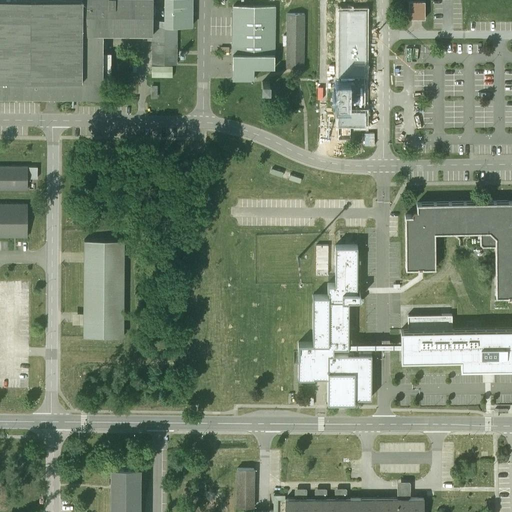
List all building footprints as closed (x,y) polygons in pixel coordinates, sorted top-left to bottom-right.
[(0,0),(0,96),(78,97),(102,97),(102,85),(102,53),(102,49),(102,33),(110,33),(151,34),(152,20),(151,0),(0,0)] [(163,0),(164,20),(164,26),(177,26),(191,26),(191,0),(163,0)] [(424,1),(408,1),(408,18),(411,18),(421,18),(424,18),(424,1)] [(274,6),(233,6),(232,9),(232,79),(254,79),(254,69),(256,69),(274,69),(274,6)] [(364,9),(338,9),(338,76),(364,76),(364,9)] [(304,14),(286,14),(285,67),(304,67),(304,14)] [(151,34),(151,63),(177,64),(177,26),(164,26),(164,20),(152,20),(151,34)] [(171,66),(151,66),(151,77),(171,77),(171,66)] [(364,76),(338,76),(338,124),(364,124),(364,76)] [(0,236),(27,237),(27,204),(0,203),(0,189),(27,189),(27,166),(0,165),(0,236)] [(405,215),(406,267),(420,267),(435,267),(434,231),(468,231),(480,231),(489,231),(495,236),(495,246),(496,296),(511,296),(511,201),(416,203),(417,210),(414,210),(412,212),(412,215),(405,215)] [(489,231),(480,231),(480,244),(482,246),(495,246),(495,236),(489,231)] [(124,240),(84,240),(84,253),(84,324),(83,337),(123,337),(124,240)] [(356,245),(335,245),(335,283),(328,283),(328,295),(313,295),(312,342),(298,342),(298,351),(298,377),(327,377),(327,400),(354,401),(354,396),(370,396),(370,353),(332,353),(332,346),(348,346),(348,342),(348,302),(355,302),(359,298),(359,293),(359,291),(356,291),(356,245)] [(400,342),(400,346),(401,359),(460,358),(460,361),(460,369),(481,368),(487,368),(493,368),(511,368),(511,329),(451,330),(451,315),(407,315),(408,329),(400,329),(400,342)] [(125,465),(110,465),(110,486),(110,487),(110,488),(109,511),(140,511),(141,465),(139,465),(125,465)] [(237,468),(237,506),(253,506),(253,468),(237,468)] [(398,487),(398,498),(408,498),(408,487),(409,483),(398,483),(398,487)] [(277,511),(278,499),(285,499),(285,496),(285,494),(273,494),(272,509),(269,510),(268,511),(277,511)] [(398,498),(286,498),(285,511),(424,511),(425,498),(408,498),(398,498)]
